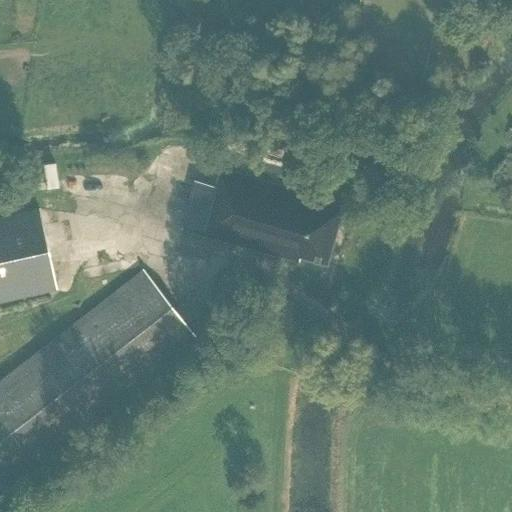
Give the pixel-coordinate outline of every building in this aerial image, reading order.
[(57,156),(44,157),(46,185),(59,184),(57,156)] [(195,180),(182,228),(300,262),(301,256),(328,263),(344,204),(307,193),(289,188),(218,167),(213,186),(195,180)] [(0,298),(56,286),(38,208),(0,216),(0,298)] [(0,492),(197,339),(143,269),(0,380),(0,492)] [(21,303),(0,307),(0,324),(5,342),(30,336),(21,303)]
